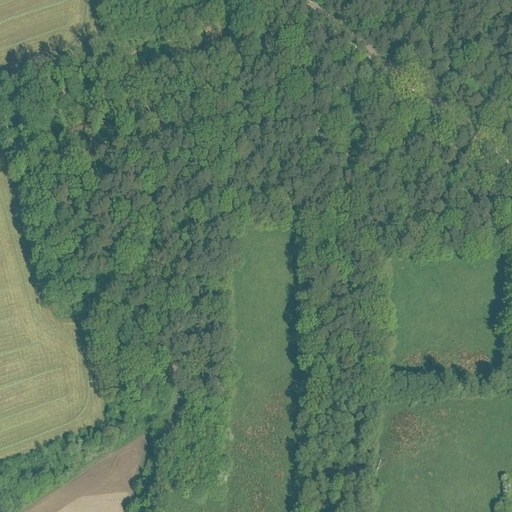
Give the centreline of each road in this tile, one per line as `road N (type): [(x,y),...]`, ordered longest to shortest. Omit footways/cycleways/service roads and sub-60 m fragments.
road 1 (track): [(252,0),(238,41),(246,113),(166,418)]
road 2 (track): [(511,160),(301,0)]
